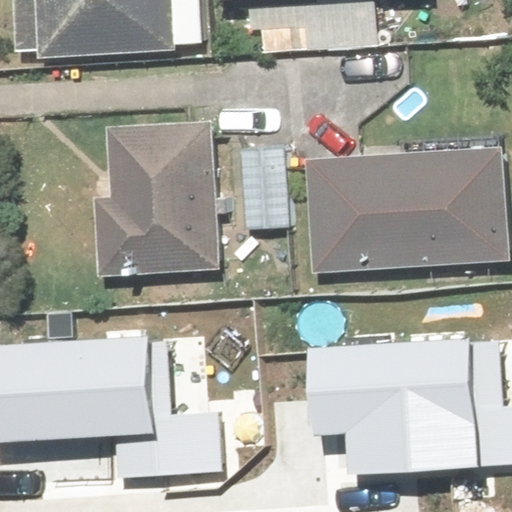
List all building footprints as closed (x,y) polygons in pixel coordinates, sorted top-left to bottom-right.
[(200,0),(32,0),(31,46),(199,51),(200,0)] [(237,0),(238,18),(460,16),(459,0),(237,0)] [(230,118),(103,121),(107,280),(234,277),(230,118)] [(295,149),(249,149),(248,235),(294,236),(295,149)] [(511,162),(326,166),(328,276),(511,272),(511,162)] [(0,329),(0,362),(4,436),(126,430),(127,469),(226,464),(223,412),(167,414),(162,322),(0,329)] [(332,345),(337,429),(369,427),(371,462),(495,455),(488,336),(332,345)]
